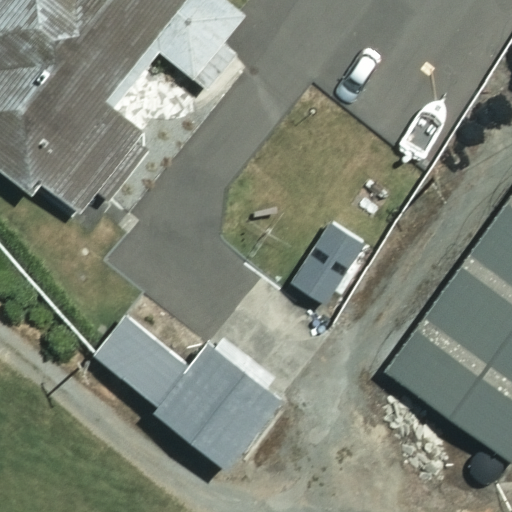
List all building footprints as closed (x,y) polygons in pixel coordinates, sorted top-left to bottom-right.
[(257,18),(232,0),(0,0),(0,161),(79,222),(147,132),(107,101),(152,41),(207,83),(257,18)] [(511,457),(511,176),(375,359),(511,459),(511,457)] [(371,246),(336,221),(294,280),(329,305),(371,246)] [(192,359),(131,313),(100,354),(161,400),(192,359)] [(286,395),(214,340),(161,410),(233,465),(286,395)]
